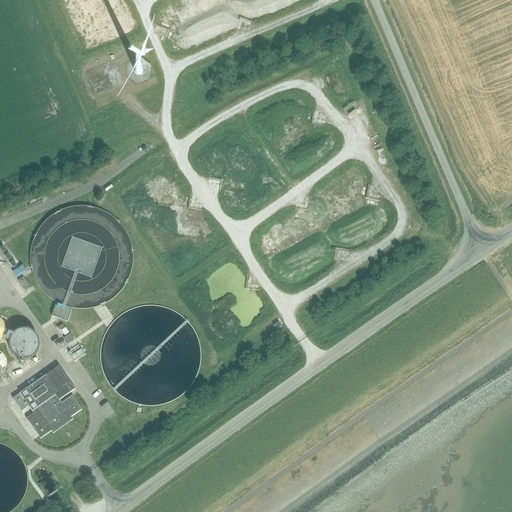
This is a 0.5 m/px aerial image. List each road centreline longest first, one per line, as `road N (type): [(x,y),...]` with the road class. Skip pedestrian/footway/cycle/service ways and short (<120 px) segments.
road 1 (unclassified): [(118,511),(480,250)]
road 2 (unclassified): [(480,250),(373,0)]
